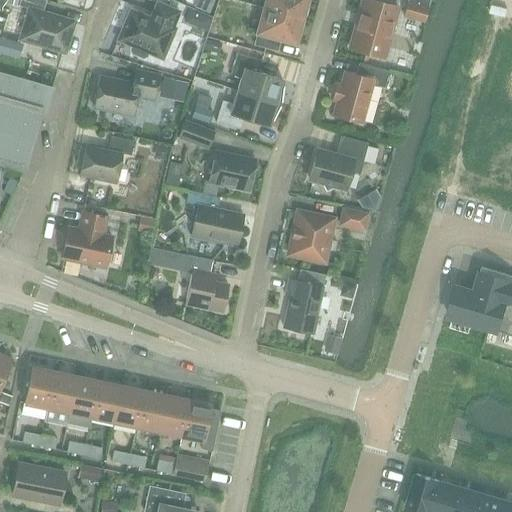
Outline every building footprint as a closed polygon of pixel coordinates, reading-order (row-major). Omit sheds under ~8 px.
[(21,39),(66,52),(75,21),(44,11),(47,0),(21,0),(20,5),(30,8),(21,39)] [(197,0),(195,7),(210,13),(215,0),(197,0)] [(266,0),(265,8),(303,18),(307,0),(266,0)] [(356,26),(350,47),(386,57),(399,7),(374,0),(363,0),(360,13),(362,13),(359,26),(356,26)] [(424,21),(428,7),(409,1),(405,16),(424,21)] [(132,9),(118,40),(133,46),(132,49),(133,52),(144,57),(147,56),(149,52),(164,59),(177,28),(174,27),(181,11),(158,2),(151,17),(132,9)] [(265,8),(258,33),(255,44),(278,51),(282,39),(296,43),(303,18),(265,8)] [(189,9),(184,21),(206,30),(211,18),(191,10),(189,9)] [(212,23),(209,34),(226,40),(230,28),(220,25),(212,23)] [(0,53),(19,58),(23,44),(0,37),(0,53)] [(207,39),(204,49),(219,53),(222,42),(207,39)] [(242,78),(238,91),(282,104),(285,85),(282,84),(284,79),(259,72),(262,60),(238,53),(231,74),(242,78)] [(346,71),(334,114),(363,122),(373,84),(385,87),(389,71),(361,63),(357,75),(346,71)] [(142,97),(155,100),(161,75),(136,70),(133,84),(101,77),(95,106),(134,115),(137,100),(142,97)] [(0,185),(2,162),(24,169),(41,110),(42,110),(47,112),(53,88),(0,72),(0,185)] [(164,77),(162,87),(186,92),(188,83),(164,77)] [(223,100),(217,121),(241,129),(245,118),(269,125),(271,121),(273,122),(282,104),(238,91),(234,103),(223,100)] [(195,105),(191,117),(209,123),(212,111),(208,110),(195,105)] [(511,121),(509,120),(495,166),(511,170),(511,121)] [(186,121),(180,137),(208,147),(214,132),(186,121)] [(87,145),(80,175),(117,183),(123,153),(132,155),(135,141),(112,136),(109,150),(87,145)] [(318,150),(310,179),(323,182),(328,190),(335,185),(346,188),(351,171),(360,173),(369,143),(343,136),(339,151),(341,156),(318,150)] [(157,145),(155,158),(167,160),(170,147),(157,145)] [(217,150),(210,182),(211,182),(214,183),(218,184),(249,190),(256,159),(217,150)] [(205,181),(203,193),(209,194),(216,195),(218,184),(214,183),(211,182),(210,182),(205,181)] [(376,189),(358,200),(362,208),(376,210),(380,196),(376,189)] [(190,190),(187,203),(199,205),(193,235),(237,245),(244,214),(218,208),(221,197),(216,195),(209,194),(203,193),(190,190)] [(365,229),(368,213),(344,208),(341,224),(365,229)] [(63,257),(106,267),(113,236),(104,234),(107,217),(84,211),(81,226),(76,228),(70,227),(63,257)] [(299,211),(290,254),(325,262),(334,219),(299,211)] [(151,246),(147,263),(192,273),(186,303),(224,311),(229,285),(215,282),(217,275),(210,274),(213,260),(188,254),(151,246)] [(458,289),(450,320),(498,334),(498,332),(508,335),(505,343),(511,345),(511,282),(511,278),(511,274),(482,266),(478,284),(475,294),(458,289)] [(291,295),(284,327),(314,333),(324,286),(326,275),(300,270),(299,281),(289,279),(286,294),(291,295)] [(129,275),(125,294),(138,297),(142,278),(129,275)] [(343,284),(340,295),(351,298),(355,287),(343,284)] [(0,353),(0,392),(13,359),(0,353)] [(24,402),(48,407),(55,372),(32,367),(24,402)] [(55,372),(48,407),(70,412),(77,377),(55,372)] [(70,412),(92,417),(100,381),(77,377),(70,412)] [(100,381),(92,417),(114,421),(122,386),(100,381)] [(122,386),(114,421),(137,426),(144,391),(122,386)] [(144,391),(137,426),(159,431),(166,395),(144,391)] [(0,392),(0,401),(8,405),(12,397),(0,392)] [(166,395),(159,431),(181,435),(189,400),(166,395)] [(189,400),(181,435),(203,440),(201,448),(213,451),(216,433),(221,411),(211,409),(212,405),(189,400)] [(24,432),(22,443),(55,450),(58,439),(24,432)] [(69,441),(67,452),(100,459),(102,448),(69,441)] [(113,451),(111,461),(144,468),(147,457),(113,451)] [(158,455),(156,471),(172,473),(175,458),(158,455)] [(177,455),(173,474),(205,481),(210,461),(177,455)] [(13,495),(60,505),(67,472),(19,463),(13,495)] [(81,465),(78,478),(102,482),(104,469),(81,465)] [(417,474),(407,508),(419,511),(429,511),(439,481),(433,479),(417,474)] [(439,481),(429,511),(453,511),(461,487),(444,482),(439,481)] [(146,511),(199,511),(171,506),(174,491),(150,485),(145,511),(146,511)] [(461,487),(453,511),(477,511),(483,494),(468,489),(461,487)] [(483,494),(477,511),(501,511),(505,500),(489,496),(483,494)] [(505,500),(501,511),(511,511),(511,502),(505,500)] [(116,511),(117,501),(101,501),(101,511),(116,511)]
